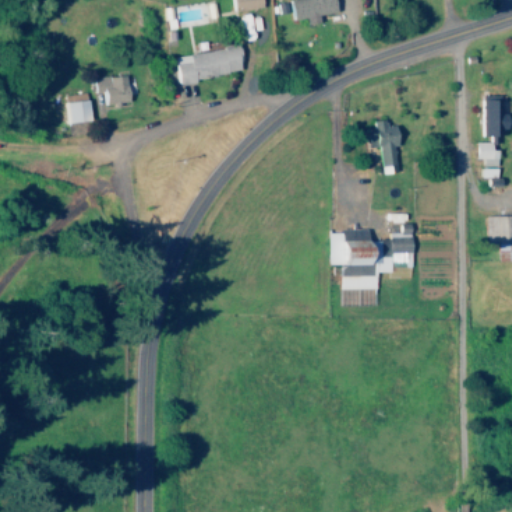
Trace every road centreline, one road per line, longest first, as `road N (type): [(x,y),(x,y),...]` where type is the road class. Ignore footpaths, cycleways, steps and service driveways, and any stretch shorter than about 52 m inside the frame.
road 1 (tertiary): [(141,511),(149,311),(195,203),(268,123),(331,78),(511,14)]
road 2 (residential): [(300,97),(239,102),(139,137),(119,171),(69,207),(12,264),(0,289)]
